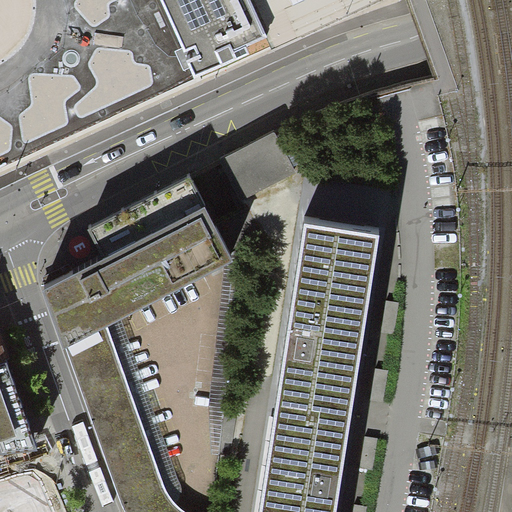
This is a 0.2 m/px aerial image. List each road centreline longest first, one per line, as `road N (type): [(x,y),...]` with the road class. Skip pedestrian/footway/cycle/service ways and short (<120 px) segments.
road 1 (residential): [(511,18),(428,31),(331,60),(0,226)]
road 2 (residential): [(103,511),(0,229)]
